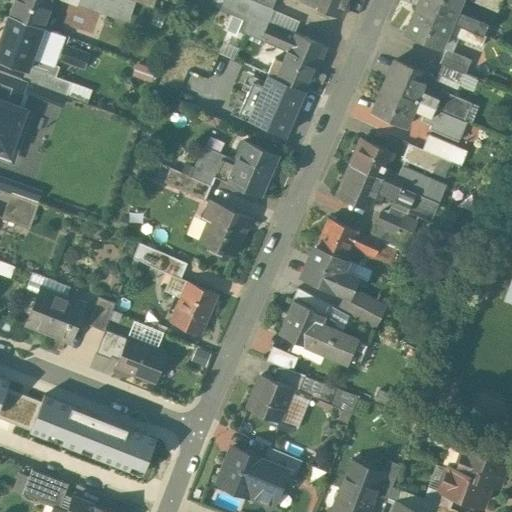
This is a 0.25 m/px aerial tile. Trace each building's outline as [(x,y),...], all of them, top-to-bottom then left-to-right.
[(52,0),(14,0),(9,15),(42,27),(52,0)] [(251,0),(224,0),(222,6),(233,11),(234,8),(253,17),(254,16),(268,22),(274,10),(272,9),(251,0)] [(275,0),(251,0),(272,9),(275,0)] [(309,0),(309,3),(308,3),(340,16),(347,0),(309,0)] [(420,0),(418,7),(450,21),(459,2),(459,0),(420,0)] [(501,0),(469,0),(497,12),(501,0)] [(471,18),(461,14),(465,5),(459,2),(450,21),(482,35),(487,24),(471,17),(471,18)] [(450,21),(418,7),(406,33),(439,47),(446,31),(450,21)] [(42,27),(9,15),(0,40),(0,49),(14,55),(30,60),(42,27)] [(268,22),(254,16),(253,17),(247,32),(287,50),(294,34),(268,22)] [(482,35),(450,21),(446,31),(481,46),(485,36),(482,35)] [(324,45),(295,32),(294,34),(287,50),(283,60),(312,73),(324,45)] [(87,54),(65,46),(60,59),(82,67),(87,54)] [(471,59),(445,48),(439,62),(441,63),(463,73),(464,73),(471,59)] [(14,55),(0,49),(0,57),(12,62),(14,55)] [(242,63),(218,52),(208,74),(232,85),(242,63)] [(283,60),(275,57),(268,74),(305,90),(312,73),(283,60)] [(427,73),(395,59),(384,85),(416,99),(420,90),(427,73)] [(463,73),(441,63),(436,74),(458,84),(463,73)] [(137,64),(135,76),(154,78),(155,66),(137,64)] [(71,82),(27,66),(22,79),(66,95),(71,82)] [(265,96),(248,89),(238,112),(237,115),(234,122),(233,125),(246,131),(250,121),(284,136),(285,137),(301,99),(301,98),(300,99),(269,85),(265,96)] [(416,99),(384,85),(372,111),(405,125),(405,124),(412,108),(416,99)] [(438,98),(420,90),(416,99),(434,107),(438,98)] [(470,102),(441,90),(438,98),(439,98),(439,97),(458,106),(454,115),(462,119),(470,102)] [(0,93),(0,142),(3,144),(18,100),(0,93)] [(225,100),(210,94),(204,109),(234,122),(237,115),(238,112),(223,105),(225,100)] [(458,106),(439,97),(439,98),(438,98),(434,107),(454,115),(458,106)] [(434,107),(416,99),(412,108),(423,113),(430,116),(434,107)] [(454,115),(434,107),(430,116),(423,113),(421,117),(434,122),(431,128),(454,138),(462,119),(454,115)] [(393,152),(362,138),(361,137),(350,164),(382,177),(386,168),(393,152)] [(455,149),(427,137),(423,148),(438,155),(450,160),(455,149)] [(277,154),(243,139),(236,156),(238,157),(235,164),(228,180),(228,181),(259,194),(277,154)] [(423,148),(408,142),(401,158),(431,171),(438,155),(423,148)] [(203,150),(197,165),(194,163),(189,175),(211,185),(215,175),(214,175),(221,158),(203,150)] [(235,164),(221,158),(214,175),(215,175),(228,180),(235,164)] [(382,177),(350,164),(336,194),(368,208),(373,197),(379,199),(381,192),(393,197),(395,198),(400,185),(382,177)] [(444,184),(401,165),(397,173),(404,176),(400,185),(436,201),(444,184)] [(189,175),(169,167),(163,181),(182,190),(189,175)] [(397,173),(386,168),(382,177),(400,185),(404,176),(397,173)] [(189,175),(182,190),(205,199),(211,185),(189,175)] [(436,201),(400,185),(395,198),(393,197),(390,204),(417,215),(429,220),(437,201),(436,201)] [(38,203),(10,193),(1,218),(29,228),(38,203)] [(250,216),(211,200),(203,217),(209,219),(200,241),(233,255),(250,216)] [(417,215),(390,204),(387,212),(381,210),(376,222),(395,231),(408,236),(417,215)] [(358,230),(328,217),(316,244),(346,257),(351,245),(357,231),(358,230)] [(395,231),(376,222),(370,236),(390,245),(395,231)] [(370,236),(357,231),(351,245),(374,256),(374,255),(387,261),(393,247),(390,245),(370,236)] [(186,262),(139,242),(133,257),(180,277),(186,262)] [(316,244),(302,275),(332,289),(333,288),(341,269),(346,258),(346,257),(316,244)] [(357,276),(341,269),(333,288),(347,295),(349,295),(350,293),(357,276)] [(216,293),(187,280),(170,320),(199,333),(216,293)] [(65,297),(39,287),(26,322),(71,340),(84,304),(65,297)] [(328,303),(297,287),(292,298),(324,312),(328,303)] [(382,307),(350,293),(349,295),(347,295),(346,298),(340,310),(347,313),(372,326),(382,307)] [(115,302),(98,296),(87,324),(104,330),(104,329),(115,302)] [(324,312),(292,299),(278,333),(309,346),(324,312)] [(340,310),(328,303),(324,312),(309,346),(346,362),(357,337),(340,332),(347,313),(340,310)] [(104,330),(96,350),(107,355),(108,353),(107,352),(115,334),(104,329),(104,330)] [(165,352),(127,337),(116,365),(154,381),(165,352)] [(297,356),(272,345),(265,360),(291,370),(297,356)] [(292,386),(260,374),(247,407),(278,420),(292,386)] [(358,395),(304,374),(297,390),(351,412),(358,395)] [(18,391),(0,384),(0,416),(7,420),(18,391)] [(48,403),(25,394),(14,422),(37,431),(48,403)] [(99,415),(51,396),(48,403),(37,431),(85,450),(99,415)] [(147,434),(99,415),(85,450),(133,469),(147,434)] [(494,446),(468,436),(463,447),(490,457),(494,446)] [(263,458),(231,445),(216,482),(249,495),(249,494),(263,460),(264,459),(263,458)] [(301,459),(268,445),(263,458),(264,459),(263,460),(286,469),(282,480),(291,484),(301,459)] [(490,457),(463,447),(455,469),(455,470),(490,483),(490,484),(497,487),(502,474),(500,473),(504,462),(490,457)] [(351,458),(332,509),(328,508),(326,511),(367,511),(372,499),(366,497),(377,467),(351,458)] [(387,459),(373,494),(387,499),(400,464),(387,459)] [(286,469),(263,460),(249,494),(272,503),(282,480),(286,469)] [(490,483),(455,470),(455,469),(448,467),(439,490),(479,506),(483,495),(485,496),(490,484),(490,483)] [(68,482),(31,468),(22,493),(38,499),(43,488),(63,496),(68,482)] [(111,511),(71,497),(66,511),(65,511),(111,511)] [(427,511),(397,500),(392,511),(427,511)]
